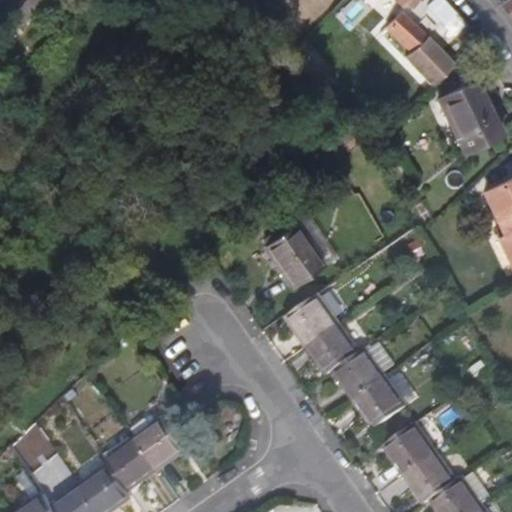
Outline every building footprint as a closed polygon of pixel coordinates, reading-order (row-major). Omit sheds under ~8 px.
[(25,0),(2,21),(0,22),(0,43),(27,21),(28,22),(52,1),(51,0),(25,0)] [(0,0),(0,13),(3,16),(14,5),(8,0),(0,0)] [(395,0),(401,6),(414,9),(419,0),(395,0)] [(473,26),(449,0),(437,0),(454,17),(451,19),(465,33),(473,26)] [(406,58),(434,87),(458,65),(430,36),(402,10),(388,27),(413,53),(406,58)] [(465,87),(492,139),(503,134),(477,81),(465,87)] [(465,152),(492,139),(465,87),(439,99),(465,152)] [(511,266),(511,179),(486,193),(505,235),(499,238),(511,266)] [(294,225),(263,246),(292,287),(323,265),(338,255),(310,214),(294,225)] [(309,344),(339,323),(319,295),(288,316),(309,344)] [(329,372),(336,368),(359,351),(339,323),(309,344),(329,372)] [(355,397),(385,376),(384,375),(398,365),(383,342),(368,353),(364,348),(359,351),(336,368),(355,397)] [(405,405),(385,376),(355,397),(375,426),(405,405)] [(187,446),(167,418),(137,439),(157,467),(187,446)] [(405,474),(436,453),(415,424),(385,445),(405,474)] [(137,439),(108,459),(112,464),(128,487),(157,467),(137,439)] [(425,502),(433,497),(456,481),(436,453),(405,474),(425,502)] [(108,511),(133,495),(128,487),(112,464),(83,485),(101,511),(108,511)] [(464,476),(456,481),(433,497),(443,511),(473,511),(484,505),(495,497),(477,472),(467,479),(464,476)] [(101,511),(83,485),(54,505),(59,511),(101,511)] [(59,511),(54,505),(45,492),(16,511),(59,511)]
